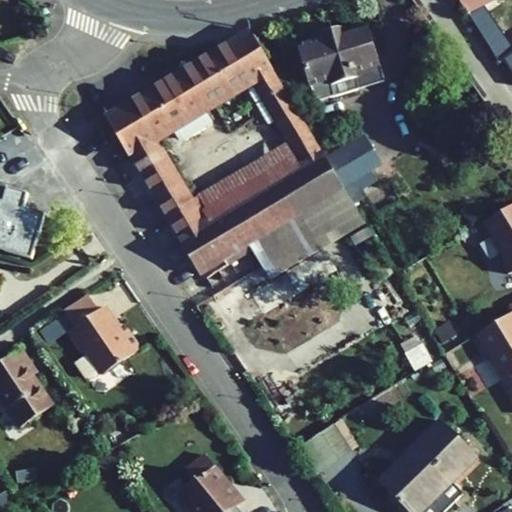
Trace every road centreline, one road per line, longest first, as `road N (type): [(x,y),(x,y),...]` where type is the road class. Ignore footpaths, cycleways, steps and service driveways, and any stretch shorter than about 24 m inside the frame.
road 1 (residential): [(36,88),(52,135),(301,511)]
road 2 (tertiary): [(260,0),(185,14),(109,2)]
road 3 (residential): [(433,0),(511,116)]
road 4 (residential): [(36,88),(43,68),(89,45),(109,2)]
